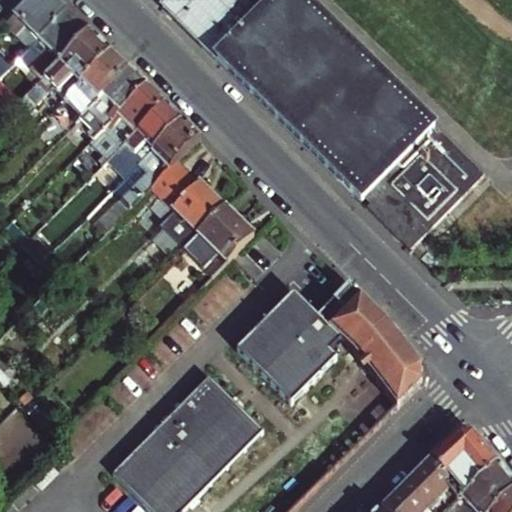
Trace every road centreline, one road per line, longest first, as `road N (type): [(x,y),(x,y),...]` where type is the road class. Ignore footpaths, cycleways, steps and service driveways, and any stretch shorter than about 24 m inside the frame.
road 1 (secondary): [(101,0),(476,378)]
road 2 (residential): [(476,378),(338,511)]
